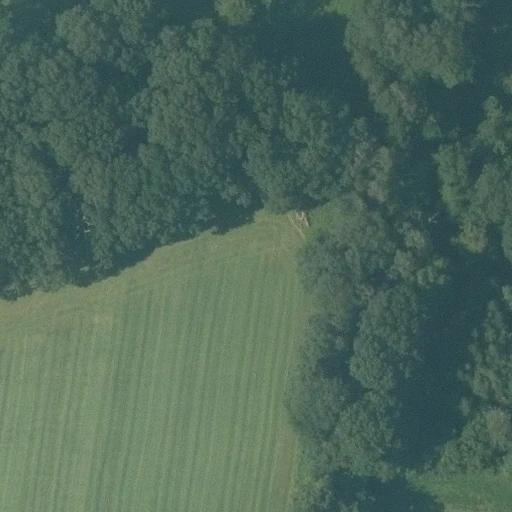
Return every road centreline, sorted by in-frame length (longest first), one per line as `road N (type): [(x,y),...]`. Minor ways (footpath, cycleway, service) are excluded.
road 1 (track): [(338,511),(412,156)]
road 2 (track): [(421,121),(446,0)]
